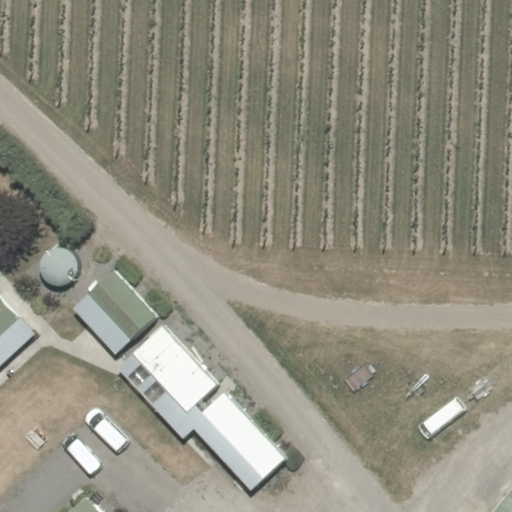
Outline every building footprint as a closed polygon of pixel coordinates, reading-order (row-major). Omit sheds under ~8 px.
[(94,282),(58,316),(106,366),(156,319),(108,268),(94,282)] [(0,359),(26,336),(0,307),(0,359)] [(156,319),(106,366),(177,440),(186,432),(248,497),(289,458),(156,319)] [(78,499),(53,471),(82,445),(22,379),(0,398),(0,511),(99,511),(83,494),(78,499)] [(511,511),(511,484),(487,511),(511,511)]
